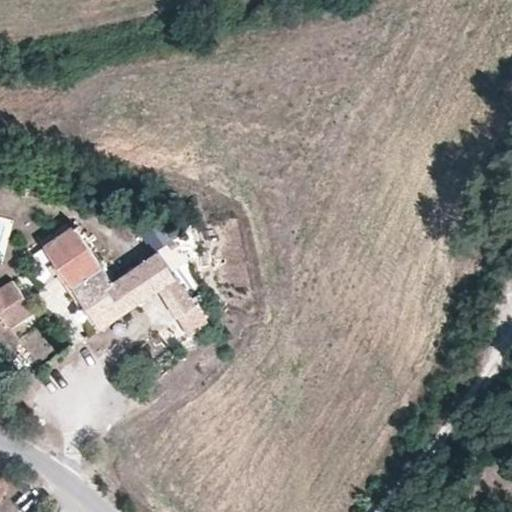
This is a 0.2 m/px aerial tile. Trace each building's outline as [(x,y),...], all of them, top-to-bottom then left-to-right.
[(144,298),(127,275),(119,281),(77,224),(46,247),(77,291),(104,327),(144,298)] [(163,247),(178,265),(188,256),(173,239),(163,247)] [(214,320),(163,249),(127,275),(144,298),(159,287),(194,334),(214,320)] [(35,309),(14,279),(0,289),(0,316),(8,328),(35,309)] [(120,383),(134,399),(143,391),(130,375),(120,383)]
